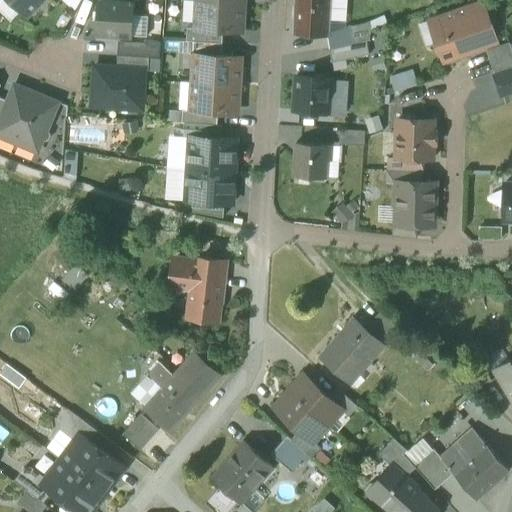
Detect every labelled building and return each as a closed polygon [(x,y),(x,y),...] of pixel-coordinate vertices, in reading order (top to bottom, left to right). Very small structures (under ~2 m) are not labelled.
[(10,0),(27,15),(41,0),(10,0)] [(295,0),(294,34),(327,36),(327,33),(329,0),(295,0)] [(244,21),(245,3),(196,1),(194,28),(194,30),(223,31),(234,32),(235,21),(244,21)] [(96,34),(131,36),(133,4),(98,2),(96,34)] [(430,20),(443,58),(496,40),(483,2),(430,20)] [(235,21),(234,32),(244,32),(244,21),(235,21)] [(327,36),(329,48),(354,43),(371,40),(371,30),(370,21),(327,33),(327,36)] [(186,41),(193,41),(222,43),(223,31),(194,30),(194,28),(187,28),(186,41)] [(222,55),(222,43),(193,41),(193,53),(222,55)] [(357,57),(354,43),(329,48),(331,63),(357,57)] [(487,51),(494,72),(511,66),(511,50),(509,43),(487,51)] [(193,53),(191,82),(240,85),(241,68),(232,67),(233,56),(222,55),(193,53)] [(144,70),(148,71),(149,57),(117,55),(117,67),(144,69),(144,70)] [(242,56),(233,56),(232,67),(241,68),(242,56)] [(92,106),(142,109),(144,70),(144,69),(117,67),(94,66),(92,106)] [(511,66),(494,72),(502,97),(511,93),(511,66)] [(394,89),(417,85),(414,69),(391,73),(394,89)] [(293,112),(326,114),(328,79),(295,77),(293,112)] [(239,103),(240,85),(191,82),(189,110),(189,111),(218,113),(229,114),(230,103),(239,103)] [(16,143),(38,152),(43,139),(46,140),(48,139),(50,135),(49,133),(46,131),(58,102),(14,84),(7,100),(0,117),(0,126),(20,135),(16,143)] [(230,103),(229,114),(239,114),(239,103),(230,103)] [(184,123),(217,125),(218,113),(189,111),(189,110),(182,110),(181,123),(184,123)] [(424,159),(433,159),(433,144),(436,144),(437,131),(434,131),(434,119),(416,119),(412,115),(406,114),(402,118),(398,118),(398,130),(397,132),(396,157),(393,157),(393,158),(424,159)] [(189,137),(221,139),(222,126),(217,125),(184,123),(183,137),(189,138),(189,137)] [(281,125),(280,139),(302,139),(302,125),(281,125)] [(0,126),(0,136),(16,143),(20,135),(0,126)] [(338,145),(364,146),(364,138),(365,130),(340,129),(338,145)] [(189,138),(187,169),(235,171),(237,139),(221,139),(189,137),(189,138)] [(293,177),(325,180),(327,149),(301,147),(300,159),(295,158),(293,177)] [(388,158),(387,170),(423,171),(424,159),(393,158),(388,158)] [(233,203),(235,171),(187,169),(185,200),(192,201),(224,203),(233,203)] [(423,183),(423,171),(387,170),(387,183),(394,183),(394,182),(423,183)] [(417,224),(434,224),(434,210),(432,210),(432,202),(435,202),(435,183),(423,183),(394,182),(394,183),(394,205),(397,205),(397,222),(397,223),(417,224)] [(192,211),(223,217),(224,203),(192,201),(192,211)] [(393,234),(417,237),(417,224),(397,223),(397,222),(393,222),(393,234)] [(173,255),(172,262),(199,265),(200,258),(173,255)] [(197,284),(223,287),(226,261),(200,258),(199,265),(197,284)] [(187,318),(218,322),(221,293),(222,293),(223,287),(197,284),(199,265),(172,262),(169,286),(191,289),(187,318)] [(76,264),(62,280),(75,291),(89,275),(76,264)] [(380,311),(373,318),(386,330),(393,323),(380,311)] [(392,335),(386,330),(373,318),(365,327),(383,344),(392,335)] [(321,357),(351,384),(352,382),(347,377),(366,357),(370,362),(385,346),(383,344),(365,327),(355,319),(321,357)] [(174,376),(163,389),(188,411),(219,376),(195,354),(174,376)] [(347,377),(352,382),(370,362),(366,357),(347,377)] [(467,368),(480,389),(492,381),(479,360),(467,368)] [(495,371),(511,399),(511,360),(510,362),(511,364),(511,367),(500,375),(497,370),(495,371)] [(511,364),(510,362),(497,370),(500,375),(511,367),(511,364)] [(149,375),(163,389),(174,376),(160,363),(149,375)] [(146,408),(163,389),(149,375),(131,394),(146,408)] [(303,378),(290,392),(327,425),(341,410),(342,409),(329,397),(307,378),(303,378)] [(341,410),(349,416),(358,406),(337,388),(329,397),(342,409),(341,410)] [(170,430),(188,411),(163,389),(146,408),(145,408),(170,430)] [(313,441),(327,425),(290,392),(277,406),(277,410),(299,430),(312,442),(313,441)] [(79,434),(89,441),(97,431),(68,409),(58,422),(59,429),(74,441),(79,434)] [(349,416),(341,410),(327,425),(336,433),(350,418),(349,416)] [(122,434),(140,450),(159,429),(141,413),(122,434)] [(299,430),(291,439),(307,453),(312,457),(321,447),(313,441),(312,442),(299,430)] [(474,432),(443,460),(442,461),(452,473),(454,474),(486,445),(474,432)] [(74,441),(60,460),(105,493),(124,467),(89,441),(79,434),(74,441)] [(290,472),(307,453),(291,439),(287,435),(270,454),(290,472)] [(392,465),(406,477),(407,476),(416,468),(415,466),(404,454),(407,450),(394,438),(379,455),(391,465),(392,465)] [(424,458),(434,450),(422,438),(404,454),(415,466),(423,458),(424,458)] [(221,485),(240,503),(241,502),(252,490),(272,467),(245,442),(212,478),(221,485)] [(454,474),(477,500),(509,471),(486,445),(454,474)] [(434,450),(424,458),(431,466),(440,457),(434,450)] [(440,457),(431,466),(439,474),(445,480),(452,473),(442,461),(443,460),(440,457)] [(416,468),(429,483),(439,474),(431,466),(424,458),(423,458),(415,466),(416,468)] [(76,511),(91,511),(105,493),(60,460),(46,479),(41,485),(51,493),(76,511)] [(435,511),(436,511),(416,488),(417,487),(407,476),(406,477),(392,465),(391,465),(376,482),(370,483),(365,488),(365,494),(371,500),(377,499),(391,511),(435,511)] [(14,482),(27,492),(43,503),(51,493),(41,485),(46,479),(31,468),(23,468),(14,482)] [(445,480),(439,474),(429,483),(435,490),(445,480)] [(240,503),(221,485),(204,503),(214,511),(252,511),(241,502),(240,503)] [(253,511),(264,500),(252,490),(241,502),(252,511),(253,511)] [(41,511),(46,506),(27,492),(18,504),(29,511),(41,511)] [(308,511),(331,511),(334,509),(322,497),(308,511)]
